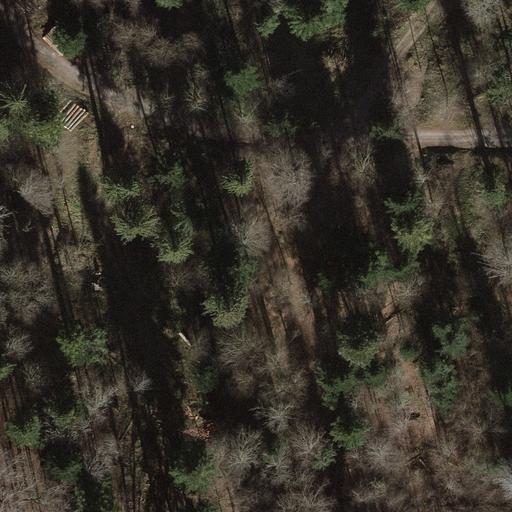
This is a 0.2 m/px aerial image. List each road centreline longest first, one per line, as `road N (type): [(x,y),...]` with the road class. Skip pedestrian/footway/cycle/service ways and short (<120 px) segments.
road 1 (track): [(0,13),(39,52),(138,111),(353,138),(511,132)]
road 2 (track): [(444,0),(337,136)]
